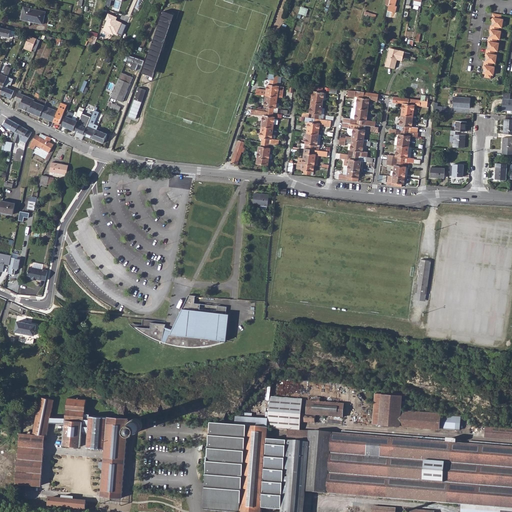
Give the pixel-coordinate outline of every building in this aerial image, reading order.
[(389,5),(387,11),(395,12),(396,6),(395,6),(396,0),(389,0),(390,1),(389,5)] [(301,6),(299,13),(307,15),(309,8),(301,6)] [(24,7),(21,18),(27,19),(27,21),(43,24),(46,12),(24,7)] [(118,16),(109,12),(106,20),(107,20),(103,30),(114,35),(114,34),(118,35),(123,23),(117,20),(118,16)] [(150,50),(143,73),(154,77),(175,15),(164,12),(150,50)] [(501,15),(494,14),(493,21),(492,26),(491,33),(490,38),(489,44),(488,49),(486,56),(486,61),(485,67),(483,73),(486,74),(485,77),(491,78),(491,75),(493,75),(495,67),(492,66),(493,63),(496,63),(497,55),(494,54),(495,51),(498,51),(499,43),(496,43),(497,39),(500,39),(501,31),(499,31),(499,27),(502,28),(503,19),(501,19),(501,15)] [(1,28),(0,33),(0,35),(13,39),(16,31),(17,30),(17,29),(12,28),(11,30),(1,28)] [(89,35),(87,40),(95,44),(98,37),(97,37),(93,36),(89,35)] [(33,49),(36,50),(41,40),(29,36),(24,48),(32,51),(33,49)] [(390,48),(386,66),(396,68),(398,59),(403,60),(404,50),(390,48)] [(133,64),(131,68),(136,70),(138,65),(142,66),(144,61),(130,56),(127,61),(133,64)] [(0,74),(0,84),(4,87),(7,80),(8,77),(10,71),(6,70),(4,75),(1,73),(0,74)] [(121,72),(119,78),(131,83),(133,77),(121,72)] [(274,81),(272,96),(278,97),(281,98),(281,97),(282,91),(282,89),(279,89),(280,86),(277,86),(278,83),(281,83),(282,76),(279,75),(279,76),(275,76),(274,81)] [(119,78),(111,97),(123,101),(131,83),(119,78)] [(4,87),(1,94),(7,96),(7,97),(10,99),(11,97),(14,99),(16,94),(13,93),(14,90),(8,88),(10,83),(8,82),(7,82),(8,81),(7,80),(4,87)] [(268,85),(266,96),(272,96),(274,81),(271,81),(270,85),(268,85)] [(142,102),(140,101),(145,89),(139,87),(134,99),(128,116),(136,119),(142,102)] [(313,91),(312,102),(318,103),(320,87),(316,87),(315,91),(313,91)] [(38,88),(34,96),(39,98),(43,91),(38,88)] [(348,95),(356,97),(358,97),(357,102),(357,108),(362,109),(365,93),(361,93),(361,91),(349,89),(348,95)] [(365,93),(362,109),(368,110),(370,99),(378,100),(379,94),(368,92),(368,94),(365,93)] [(19,93),(16,100),(21,102),(19,107),(29,112),(34,101),(35,99),(19,93)] [(502,110),(511,110),(511,99),(510,99),(510,94),(503,94),(502,110)] [(47,99),(40,116),(45,118),(46,116),(53,118),(55,114),(52,113),(53,109),(47,107),(50,102),(48,101),(49,100),(50,100),(51,97),(49,96),(47,99)] [(272,96),(270,112),(274,112),(274,108),(279,108),(280,103),(277,103),(278,97),(272,96)] [(409,98),(393,96),(393,102),(403,103),(401,114),(407,115),(409,100),(409,98)] [(454,97),(454,107),(470,108),(471,98),(454,97)] [(413,116),(415,105),(427,106),(428,101),(409,98),(409,100),(407,115),(413,116)] [(34,101),(29,112),(40,116),(47,99),(46,99),(44,102),(43,101),(42,104),(34,101)] [(62,102),(53,122),(56,123),(58,124),(59,124),(67,104),(62,102)] [(109,102),(107,106),(110,107),(111,106),(120,110),(121,106),(109,102)] [(304,112),(303,116),(307,117),(312,118),(315,118),(318,103),(312,102),(310,112),(304,112)] [(259,110),(252,109),(251,114),(263,116),(262,127),(268,127),(270,112),(266,111),(264,111),(259,110)] [(362,109),(360,124),(364,125),(371,126),(375,126),(376,121),(367,120),(368,110),(362,109)] [(95,110),(90,122),(93,123),(95,117),(97,118),(99,112),(95,110)] [(63,126),(68,128),(72,119),(74,114),(68,111),(63,126)] [(80,120),(75,131),(83,134),(91,117),(82,113),(80,120)] [(407,115),(405,130),(409,131),(417,132),(417,128),(411,127),(413,116),(407,115)] [(504,119),(503,134),(511,134),(511,115),(511,116),(511,120),(504,119)] [(2,124),(9,128),(11,129),(16,132),(20,124),(8,117),(6,121),(5,120),(2,124)] [(309,122),(307,133),(313,134),(315,118),(312,118),(307,117),(306,122),(309,122)] [(315,118),(313,134),(319,134),(320,125),(331,127),(332,120),(321,119),(319,119),(315,118)] [(72,119),(68,128),(74,130),(78,121),(72,119)] [(457,121),(456,131),(458,131),(466,131),(467,121),(457,121)] [(352,123),(343,122),(342,127),(348,128),(348,132),(350,135),(353,135),(352,139),(358,140),(360,124),(357,124),(352,123)] [(16,132),(14,142),(25,148),(26,142),(27,139),(30,136),(32,131),(20,124),(16,132)] [(88,125),(84,135),(93,138),(97,129),(88,125)] [(268,127),(265,143),(269,143),(271,144),(275,144),(278,145),(279,140),(275,139),(276,135),(273,135),(273,128),(268,127)] [(401,130),(389,128),(389,133),(396,134),(394,145),(397,145),(403,146),(405,130),(401,130)] [(97,129),(93,138),(103,142),(107,133),(97,129)] [(405,130),(403,146),(409,147),(410,136),(417,137),(418,132),(417,132),(409,131),(405,130)] [(456,131),(450,130),(450,134),(454,134),(453,147),(465,148),(465,135),(458,134),(458,131),(456,131)] [(306,144),(305,148),(306,148),(308,149),(311,149),(313,134),(307,133),(306,144)] [(36,134),(29,146),(33,148),(35,149),(38,144),(44,147),(43,148),(49,152),(54,144),(50,141),(52,137),(47,135),(47,136),(45,139),(40,135),(36,134)] [(240,137),(238,145),(243,147),(245,140),(246,139),(240,137)] [(511,138),(503,138),(502,154),(508,154),(511,154),(511,138)] [(351,150),(350,154),(356,155),(358,140),(352,139),(352,143),(351,150)] [(5,149),(12,151),(13,142),(6,140),(5,149)] [(358,140),(356,155),(360,156),(367,157),(367,152),(362,151),(364,141),(358,140)] [(257,158),(256,164),(262,164),(265,143),(262,142),(261,147),(259,147),(258,152),(257,158)] [(265,143),(262,164),(268,165),(270,152),(271,148),(269,148),(269,143),(265,143)] [(238,145),(235,154),(240,155),(243,147),(238,145)] [(393,155),(392,160),(401,161),(403,146),(397,145),(396,156),(393,155)] [(403,146),(401,161),(404,162),(409,163),(414,163),(420,164),(421,160),(414,159),(414,158),(411,158),(412,147),(409,147),(403,146)] [(305,153),(303,164),(309,165),(311,149),(308,149),(307,153),(305,153)] [(311,149),(309,165),(315,165),(317,166),(318,163),(319,155),(327,156),(328,152),(317,150),(311,149)] [(350,154),(341,153),(340,158),(346,159),(345,165),(349,166),(348,170),(354,171),(356,155),(350,154)] [(235,154),(232,163),(237,164),(240,155),(235,154)] [(392,160),(387,159),(386,164),(394,165),(393,171),(391,171),(390,176),(398,177),(401,161),(392,160)] [(50,171),(66,174),(68,165),(52,162),(50,171)] [(302,169),(302,170),(305,170),(304,174),(311,175),(312,171),(314,171),(315,165),(309,165),(303,164),(298,163),(297,169),(302,169)] [(495,180),(506,180),(507,169),(507,164),(496,163),(495,180)] [(453,164),(452,176),(463,177),(464,165),(453,164)] [(431,167),(431,177),(444,178),(445,168),(431,167)] [(344,174),(339,174),(339,179),(358,181),(359,176),(360,172),(354,171),(348,170),(344,169),(344,174)] [(42,175),(41,182),(48,184),(49,176),(42,175)] [(398,177),(390,176),(389,182),(394,182),(393,186),(394,186),(401,187),(401,183),(403,184),(404,178),(398,177)] [(252,205),(259,205),(267,206),(268,195),(253,193),(252,205)] [(2,200),(0,208),(0,210),(13,213),(15,203),(2,200)] [(21,211),(19,221),(23,222),(24,216),(30,217),(31,213),(21,211)] [(12,255),(0,253),(0,271),(4,272),(6,264),(10,265),(12,258),(12,255)] [(421,257),(417,289),(427,291),(432,259),(421,257)] [(21,259),(12,258),(10,265),(9,274),(15,275),(17,269),(19,269),(21,259)] [(41,279),(46,280),(47,270),(29,267),(27,277),(32,278),(31,278),(36,279),(41,280),(41,279)] [(158,340),(162,341),(166,342),(175,345),(182,346),(189,346),(200,346),(204,346),(213,344),(220,342),(219,342),(220,340),(226,341),(229,314),(225,314),(226,307),(217,306),(216,311),(199,309),(200,304),(194,303),(195,296),(192,295),(189,295),(172,329),(170,331),(165,329),(165,327),(165,324),(151,322),(150,328),(141,327),(139,326),(137,328),(143,332),(153,338),(158,340)] [(161,343),(162,341),(158,340),(153,338),(143,332),(137,328),(139,326),(141,327),(150,328),(151,322),(165,324),(165,321),(142,319),(142,325),(129,323),(133,328),(139,332),(150,338),(154,341),(161,343)] [(17,320),(14,331),(34,336),(34,335),(41,337),(43,328),(37,326),(37,325),(17,320)] [(374,396),(371,426),(466,434),(467,418),(403,413),(405,396),(382,394),(382,396),(374,396)] [(34,427),(48,430),(49,424),(50,418),(54,400),(40,397),(34,427)] [(65,424),(63,445),(81,447),(82,433),(89,433),(87,447),(105,449),(108,417),(90,416),(90,414),(85,414),(86,400),(68,398),(65,418),(50,418),(49,424),(65,424)] [(267,430),(267,431),(287,432),(298,433),(298,427),(299,418),(300,402),(269,399),(267,430)] [(299,418),(298,427),(340,430),(341,408),(318,406),(318,403),(312,402),(312,406),(305,405),(304,419),(299,418)] [(122,498),(129,419),(108,417),(105,449),(101,497),(122,498)] [(129,425),(128,427),(129,429),(129,430),(130,431),(131,432),(133,433),(135,434),(137,434),(139,433),(141,431),(142,429),(142,428),(142,426),(142,425),(141,423),(140,422),(139,421),(137,420),(135,420),(134,420),(132,421),(131,422),(130,423),(129,424),(129,425)] [(205,483),(203,510),(223,511),(260,511),(261,509),(263,480),(266,443),(266,441),(267,431),(267,430),(209,425),(205,483)] [(48,430),(34,427),(32,434),(46,436),(48,430)] [(499,438),(499,428),(485,427),(485,437),(499,438)] [(511,429),(499,428),(499,438),(511,439),(511,429)] [(309,511),(312,493),(356,496),(462,505),(461,511),(511,511),(511,445),(499,445),(489,444),(489,448),(443,444),(443,440),(356,434),(351,433),(351,437),(298,433),(287,432),(286,443),(286,444),(281,511),(280,511),(309,511)] [(20,438),(16,484),(41,487),(46,436),(32,434),(21,433),(20,438)] [(286,443),(266,441),(266,443),(263,480),(261,509),(281,511),(286,444),(286,443)] [(48,506),(86,510),(87,501),(49,497),(48,506)]
